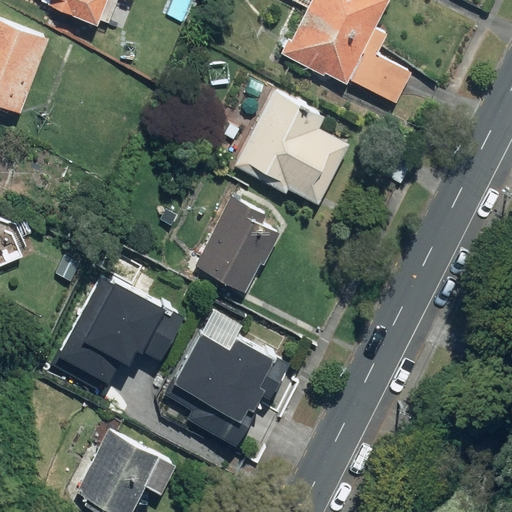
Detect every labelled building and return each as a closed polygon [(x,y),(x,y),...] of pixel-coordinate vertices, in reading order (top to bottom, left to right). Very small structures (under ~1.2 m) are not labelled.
[(116,0),(49,0),(49,2),(107,25),(116,0)] [(296,0),(306,5),(286,45),(399,103),(416,68),(380,49),(393,25),(378,18),(387,0),(296,0)] [(50,31),(0,12),(0,98),(21,107),(50,31)] [(319,122),(325,109),(275,85),(238,163),(319,201),(349,136),(319,122)] [(284,217),(234,191),(198,262),(248,288),(284,217)] [(137,340),(161,353),(186,309),(105,263),(58,347),(111,377),(124,353),(128,356),(137,340)] [(231,338),(202,323),(175,377),(253,416),(262,398),(257,395),(266,377),(258,373),(263,363),(282,372),(292,352),(237,325),(231,338)] [(129,511),(146,478),(161,486),(176,456),(112,424),(79,488),(106,502),(102,509),(107,511),(129,511)]
